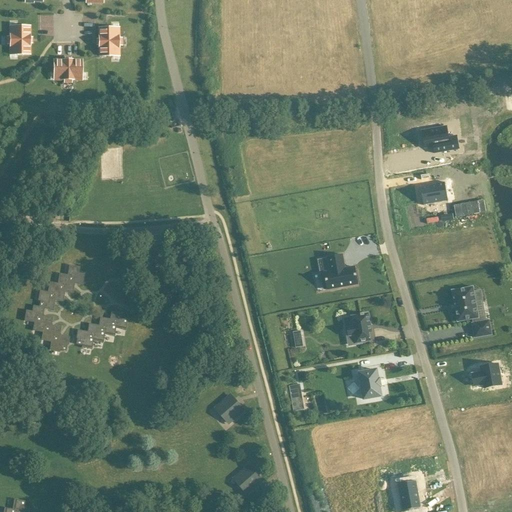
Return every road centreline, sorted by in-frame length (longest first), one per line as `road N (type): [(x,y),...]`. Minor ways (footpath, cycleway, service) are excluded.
road 1 (residential): [(463,511),(384,221),(375,124)]
road 2 (residential): [(360,0),(375,124)]
